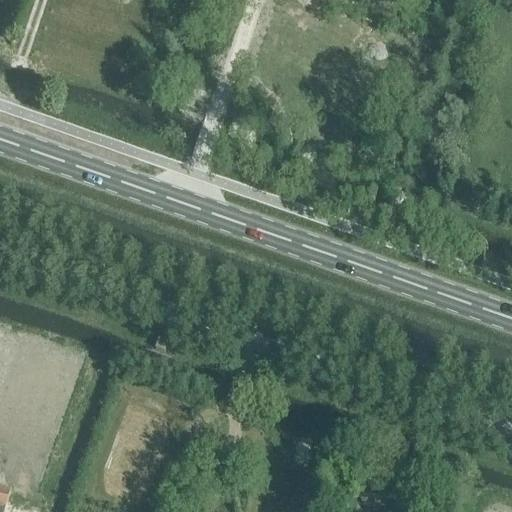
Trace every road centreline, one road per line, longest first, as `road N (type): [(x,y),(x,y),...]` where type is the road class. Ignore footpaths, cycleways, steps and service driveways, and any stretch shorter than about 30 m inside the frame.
road 1 (primary): [(511,319),(0,139)]
road 2 (unclassified): [(511,434),(0,259)]
